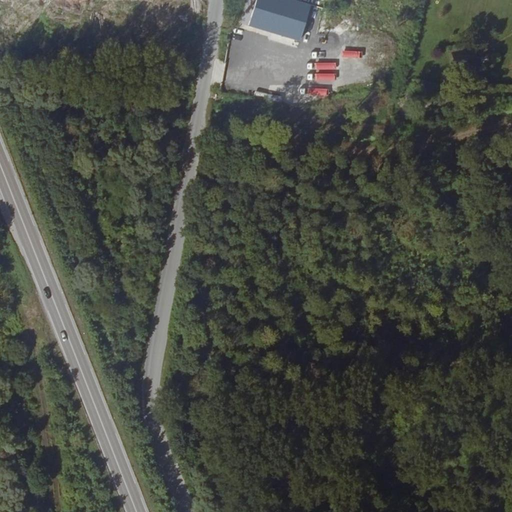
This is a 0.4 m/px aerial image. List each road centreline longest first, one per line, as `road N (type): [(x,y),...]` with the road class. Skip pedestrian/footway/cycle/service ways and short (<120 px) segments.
road 1 (unclassified): [(193,511),(155,414),(155,384),(221,0)]
road 2 (secondary): [(0,166),(137,511)]
